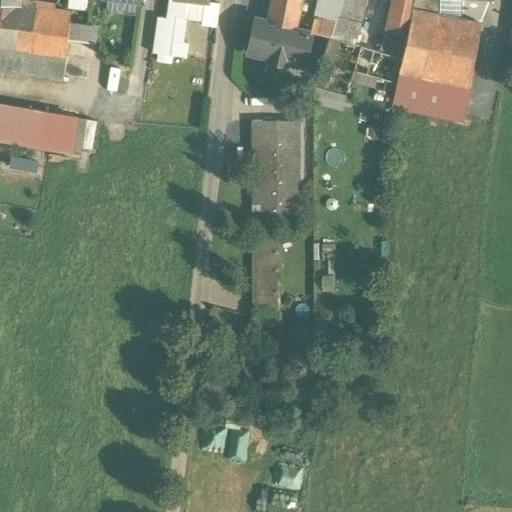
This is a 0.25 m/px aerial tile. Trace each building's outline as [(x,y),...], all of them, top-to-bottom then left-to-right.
[(168,0),(163,40),(180,42),(183,19),(186,0),(168,0)] [(207,2),(188,0),(186,0),(183,19),(205,22),(207,2)] [(272,0),(267,23),(293,29),(299,0),(272,0)] [(357,1),(355,0),(342,0),(341,7),(330,40),(344,44),(357,1)] [(391,0),(388,16),(409,21),(411,12),(411,10),(413,0),(391,0)] [(413,0),(411,10),(439,15),(440,0),(413,0)] [(460,0),(440,0),(439,15),(459,19),(460,0)] [(71,13),(20,5),(15,5),(0,2),(0,46),(65,57),(65,55),(67,40),(70,23),(71,13)] [(340,7),(320,3),(317,19),(334,23),(340,7)] [(439,15),(411,10),(411,12),(409,21),(398,74),(468,89),(481,24),(459,19),(439,15)] [(317,19),(313,18),(310,33),(312,33),(330,37),(334,23),(317,19)] [(267,23),(257,21),(256,27),(265,29),(267,23)] [(93,27),(70,23),(67,40),(90,43),(93,27)] [(293,29),(267,23),(265,29),(256,27),(250,52),(270,57),(269,60),(285,64),(285,61),(302,65),(310,33),(312,34),(312,33),(293,29)] [(402,42),(383,36),(378,54),(398,59),(402,42)] [(180,42),(163,40),(161,54),(186,57),(188,43),(180,42)] [(344,44),(330,40),(322,64),(352,72),(392,83),(398,59),(378,54),(344,44)] [(65,57),(0,46),(0,69),(63,79),(66,55),(65,55),(65,57)] [(322,64),(321,64),(313,87),(346,98),(353,76),(352,72),(322,64)] [(468,89),(398,74),(392,100),(463,114),(468,89)] [(77,119),(0,105),(0,142),(70,155),(77,119)] [(301,121),(252,121),(253,321),(279,321),(278,221),(302,221),(301,121)] [(274,491),(300,492),(300,471),(274,470),(274,491)]
